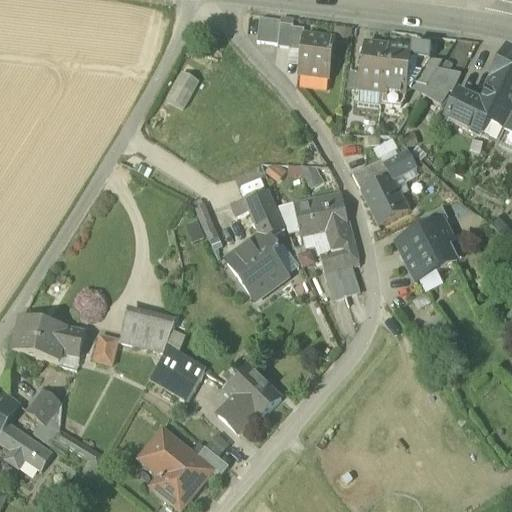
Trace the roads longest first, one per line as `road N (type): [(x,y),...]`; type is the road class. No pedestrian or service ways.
road 1 (residential): [(214,0),(329,145),(358,213),(377,302),(364,340),(219,511)]
road 2 (residential): [(202,0),(133,129),(0,339)]
road 3 (secondary): [(511,28),(291,0)]
